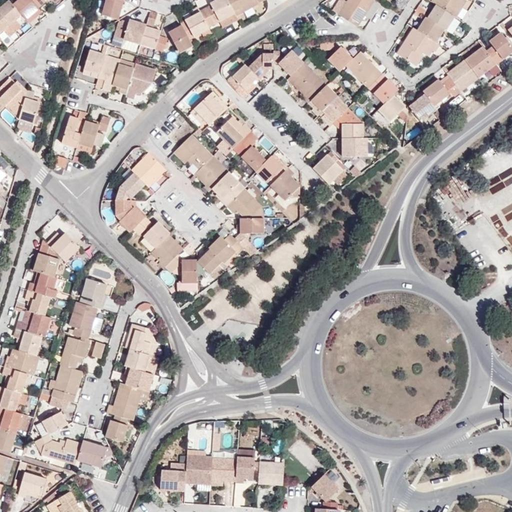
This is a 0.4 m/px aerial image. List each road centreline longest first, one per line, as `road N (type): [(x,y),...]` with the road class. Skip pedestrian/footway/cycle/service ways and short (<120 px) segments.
road 1 (residential): [(494,4),(478,35),(414,86),(379,52),(415,0)]
road 2 (residential): [(59,192),(32,225),(0,336)]
road 3 (secondary): [(324,410),(352,436),(382,447),(427,443),(460,419)]
road 4 (secondary): [(431,159),(403,191),(359,286)]
road 5 (residential): [(247,387),(198,352),(148,283)]
road 6 (residential): [(95,415),(127,310),(148,283)]
road 7 (residential): [(301,162),(207,67)]
road 8 (secondary): [(426,283),(405,237),(431,159)]
road 9 (residential): [(148,283),(193,378),(210,392)]
road 10 (residential): [(222,219),(139,131)]
